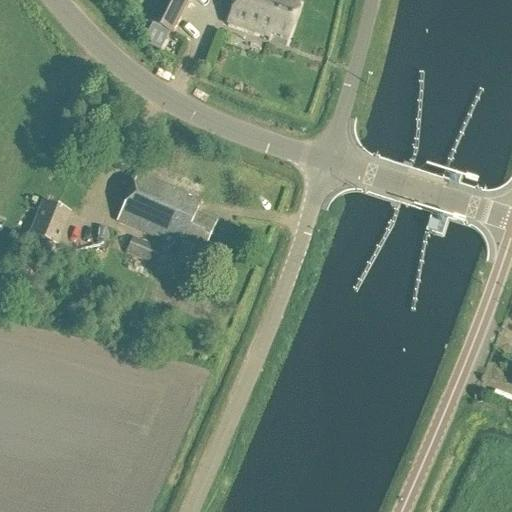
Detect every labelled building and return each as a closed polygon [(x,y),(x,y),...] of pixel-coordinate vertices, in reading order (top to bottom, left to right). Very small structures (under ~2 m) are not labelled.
[(168,35),(170,37),(188,0),(157,0),(146,24),(150,27),(168,35)] [(297,8),(281,3),(281,0),(234,0),(226,27),(267,40),(269,34),(286,40),(297,8)] [(168,35),(150,27),(142,44),(160,53),(168,35)] [(402,164),(389,205),(390,207),(396,209),(398,208),(411,167),(410,165),(404,163),(402,164)] [(444,172),(425,230),(426,233),(441,238),(443,237),(462,178),(461,176),(445,171),(444,172)] [(134,176),(114,223),(169,247),(170,245),(178,248),(180,244),(199,253),(212,223),(193,215),(198,203),(134,176)] [(27,238),(56,250),(70,215),(40,204),(27,238)] [(125,256),(155,268),(161,252),(131,239),(125,256)]
